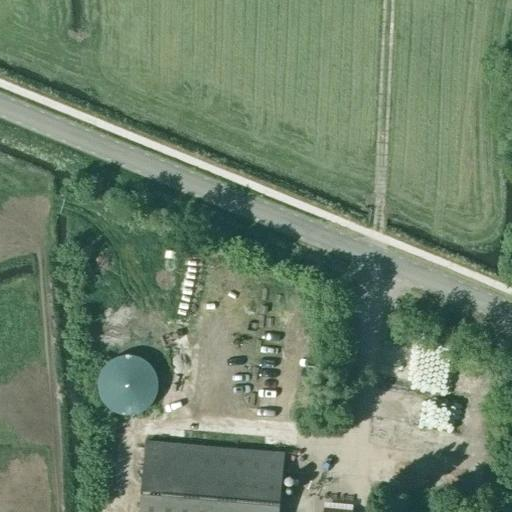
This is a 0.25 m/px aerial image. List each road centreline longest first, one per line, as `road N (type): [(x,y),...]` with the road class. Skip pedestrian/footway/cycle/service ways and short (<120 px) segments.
road 1 (tertiary): [(511,314),(0,105)]
road 2 (track): [(373,236),(387,0)]
